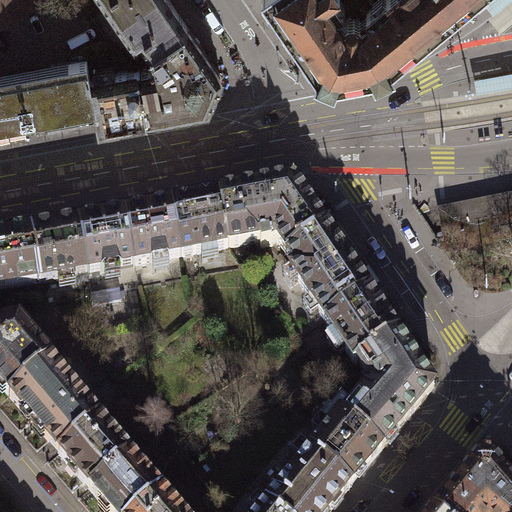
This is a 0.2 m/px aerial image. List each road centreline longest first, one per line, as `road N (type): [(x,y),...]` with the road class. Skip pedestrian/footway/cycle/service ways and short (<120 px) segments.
road 1 (tertiary): [(349,128),(363,193),(488,390)]
road 2 (secondary): [(286,138),(0,192)]
road 3 (secondary): [(511,55),(426,79),(349,128)]
road 4 (secondary): [(349,128),(441,156),(511,151)]
road 5 (tertiary): [(488,390),(389,511)]
road 6 (residential): [(286,138),(264,66),(220,0)]
